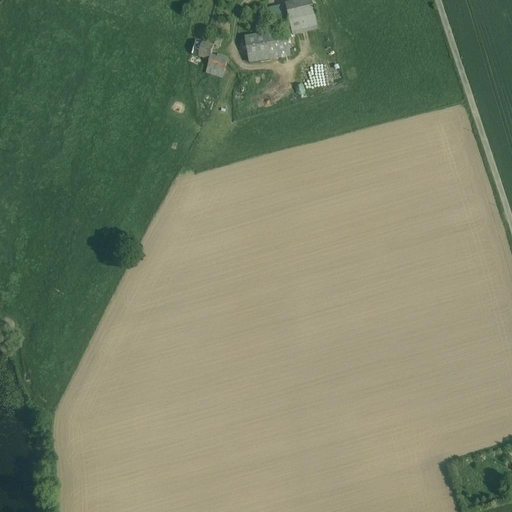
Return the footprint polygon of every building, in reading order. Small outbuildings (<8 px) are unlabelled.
[(311,0),(309,0),(288,5),(291,21),(295,36),(318,30),(311,0)] [(288,5),(271,9),(275,25),(291,21),(288,5)] [(287,31),(267,35),(271,54),(250,58),(251,63),(291,57),(287,31)] [(267,35),(245,38),(249,58),(250,58),(271,54),(267,35)] [(214,45),(196,40),(192,55),(210,60),(214,45)]
